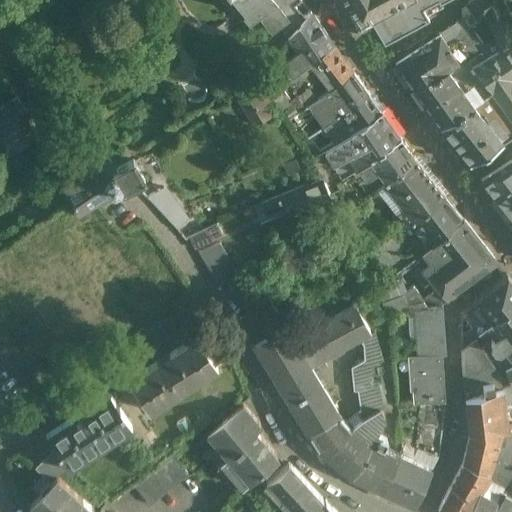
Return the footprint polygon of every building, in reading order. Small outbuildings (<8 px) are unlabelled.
[(235,0),(248,17),(256,11),(272,30),(280,24),(281,27),(283,31),(286,34),(291,36),(310,12),(301,0),(300,0),(235,0)] [(340,0),(358,29),(381,16),(409,0),(340,0)] [(418,0),(409,0),(381,16),(384,21),(382,23),(389,35),(396,31),(399,36),(429,19),(418,0)] [(511,19),(510,14),(503,0),(478,0),(482,8),(443,34),(440,36),(458,65),(459,65),(481,51),(486,60),(511,45),(511,19)] [(300,53),(282,68),(291,80),(333,47),(310,12),(291,36),(289,39),(288,38),(279,52),(286,58),(296,49),(300,53)] [(440,36),(396,65),(414,92),(447,72),(458,65),(440,36)] [(511,45),(486,60),(474,68),(493,96),(511,122),(511,45)] [(291,80),(282,88),(290,101),(297,96),(302,92),(307,88),(308,89),(321,78),(327,85),(324,88),(327,93),(353,73),(333,47),(291,80)] [(493,96),(474,68),(486,60),(481,51),(459,65),(458,65),(447,72),(461,90),(474,109),(493,96)] [(414,93),(427,112),(461,90),(447,72),(414,92),(414,93)] [(353,73),(327,93),(315,101),(308,106),(323,129),(369,96),(353,73)] [(264,98),(270,94),(261,81),(238,97),(253,118),(269,106),(264,98)] [(302,92),(297,96),(304,109),(308,106),(315,101),(308,89),(307,88),(302,92)] [(461,90),(427,112),(440,131),(474,109),(461,90)] [(369,96),(323,129),(334,146),(382,114),(369,96)] [(511,141),(511,122),(493,96),(474,109),(489,128),(504,147),(511,141)] [(41,136),(16,98),(0,109),(0,148),(6,158),(41,136)] [(440,131),(456,150),(489,128),(474,109),(440,131)] [(334,146),(324,152),(333,166),(391,128),(382,114),(334,146)] [(391,128),(333,166),(342,180),(342,181),(401,142),(391,128)] [(504,147),(489,128),(456,150),(471,169),(504,147)] [(401,142),(342,181),(342,180),(335,186),(338,191),(337,191),(351,215),(368,201),(370,200),(376,196),(416,164),(401,142)] [(115,169),(106,154),(89,163),(90,165),(79,173),(86,181),(66,196),(79,215),(93,205),(123,190),(123,191),(134,185),(144,179),(144,178),(133,159),(115,169)] [(370,200),(368,201),(380,217),(387,211),(405,234),(446,201),(416,164),(376,196),(370,200)] [(511,167),(484,186),(497,202),(511,189),(511,167)] [(181,210),(154,172),(144,178),(144,179),(134,185),(168,221),(181,210)] [(320,176),(261,203),(266,214),(282,208),(285,215),(330,196),(320,176)] [(511,189),(497,202),(511,220),(511,189)] [(446,201),(405,234),(417,249),(423,245),(429,252),(430,253),(464,225),(446,201)] [(252,208),(243,212),(246,220),(255,215),(252,208)] [(215,224),(185,238),(185,239),(186,239),(189,238),(194,249),(213,240),(211,238),(220,233),(215,224)] [(448,304),(496,265),(464,225),(430,253),(429,252),(418,260),(419,261),(406,271),(407,272),(414,281),(423,274),(439,294),(448,304)] [(401,237),(376,257),(384,279),(392,276),(398,278),(407,272),(406,271),(419,261),(418,260),(401,237)] [(220,244),(199,252),(220,286),(239,275),(220,244)] [(58,365),(0,272),(0,341),(27,385),(58,365)] [(487,332),(511,311),(511,284),(508,280),(475,307),(476,308),(462,319),(462,348),(479,337),(487,332)] [(258,283),(237,293),(243,303),(265,293),(258,283)] [(418,334),(444,333),(442,308),(448,304),(439,294),(424,305),(414,291),(407,296),(383,305),(390,319),(411,311),(412,313),(414,313),(414,314),(416,314),(418,334)] [(265,293),(243,303),(249,313),(264,337),(284,325),(285,325),(265,293)] [(294,341),(284,325),(264,337),(254,343),(272,373),(292,406),(308,431),(338,413),(310,367),(360,339),(371,333),(355,305),(307,333),(294,340),(294,341)] [(511,311),(487,332),(496,342),(492,345),(492,351),(496,355),(501,356),(505,353),(511,361),(511,311)] [(264,337),(249,313),(239,319),(254,343),(264,337)] [(298,317),(285,325),(294,340),(307,333),(298,317)] [(360,410),(346,422),(338,413),(308,431),(323,456),(340,469),(351,478),(368,486),(383,492),(400,455),(371,443),(370,442),(384,418),(379,409),(386,404),(380,382),(372,382),(370,365),(382,359),(375,332),(371,333),(360,339),(363,345),(364,359),(351,367),(353,390),(357,390),(360,410)] [(444,333),(418,334),(419,358),(442,357),(446,356),(444,333)] [(197,335),(130,379),(149,409),(215,365),(197,335)] [(465,405),(502,391),(501,377),(477,344),(481,340),(479,337),(462,348),(465,405)] [(419,358),(408,358),(410,393),(412,393),(413,405),(421,405),(445,404),(442,357),(419,358)] [(511,371),(501,377),(502,391),(511,387),(511,371)] [(511,387),(502,391),(465,405),(469,437),(463,464),(455,480),(480,493),(481,492),(489,479),(503,489),(511,474),(511,437),(510,434),(505,405),(511,402),(511,387)] [(109,393),(47,435),(55,448),(67,465),(67,466),(130,424),(109,393)] [(241,401),(205,431),(227,457),(220,462),(221,463),(217,466),(217,467),(221,463),(242,487),(278,456),(254,429),(260,424),(241,401)] [(421,405),(415,451),(439,459),(439,458),(445,404),(421,405)] [(55,448),(34,467),(50,481),(56,475),(56,476),(67,465),(55,448)] [(171,453),(133,484),(149,504),(187,472),(171,453)] [(401,456),(400,455),(383,492),(414,506),(430,470),(401,456)] [(324,503),(288,464),(265,482),(293,511),(334,511),(325,502),(324,503)] [(75,511),(85,501),(56,476),(56,475),(50,481),(29,505),(37,511),(75,511)] [(455,480),(438,511),(469,511),(480,493),(455,480)] [(480,493),(469,511),(490,511),(499,496),(487,490),(485,495),(481,492),(480,493)] [(499,496),(490,511),(511,511),(511,497),(501,491),(499,496)] [(85,501),(75,511),(113,511),(104,504),(97,511),(85,501)]
